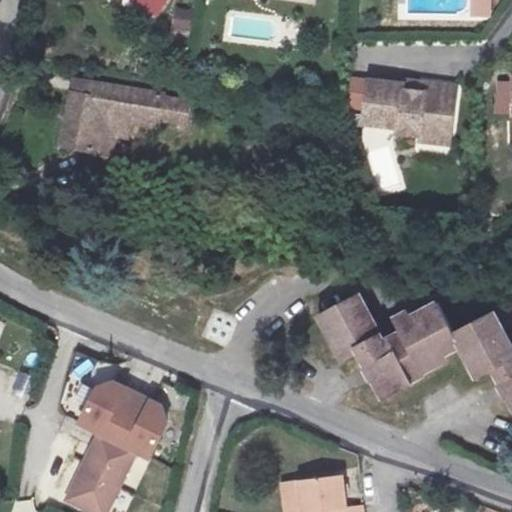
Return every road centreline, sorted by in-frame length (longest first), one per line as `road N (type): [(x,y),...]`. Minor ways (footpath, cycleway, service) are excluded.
road 1 (residential): [(511,495),(230,384)]
road 2 (residential): [(27,511),(21,474),(78,317)]
road 3 (residential): [(230,384),(78,317)]
road 4 (residential): [(194,511),(230,384)]
